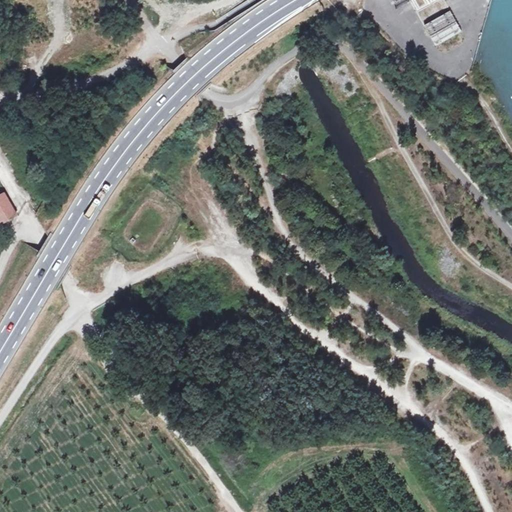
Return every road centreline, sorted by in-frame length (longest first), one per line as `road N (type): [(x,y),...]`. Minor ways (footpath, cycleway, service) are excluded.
road 1 (secondary): [(295,0),(188,80),(148,123),(99,186),(0,353)]
road 2 (track): [(80,310),(170,262),(234,246),(263,256),(340,313),(356,301)]
road 3 (track): [(351,53),(449,234),(511,286)]
road 4 (track): [(80,310),(239,511)]
road 5 (track): [(238,99),(271,205),(356,301)]
road 6 (track): [(80,310),(0,421)]
